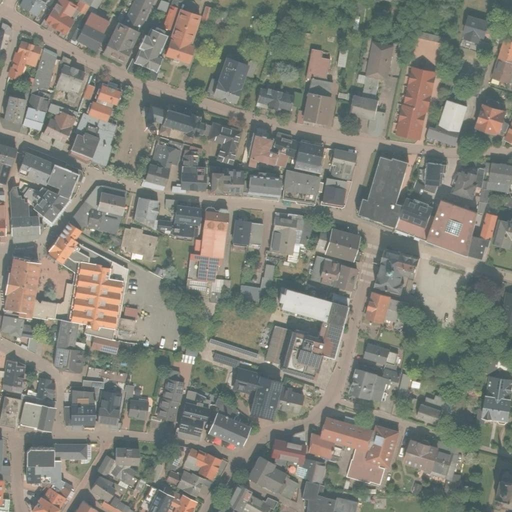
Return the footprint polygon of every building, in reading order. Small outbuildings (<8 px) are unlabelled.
[(25,0),(21,7),(38,17),(48,0),(25,0)] [(72,0),(59,0),(47,22),(70,35),(79,20),(75,17),(80,8),(73,4),(74,1),(72,0)] [(77,0),(86,5),(90,6),(99,9),(103,0),(77,0)] [(135,0),(124,26),(139,33),(154,0),(135,0)] [(171,2),(165,0),(159,0),(157,8),(168,11),(171,2)] [(166,25),(176,29),(183,8),(172,5),(166,25)] [(214,7),(207,5),(204,15),(203,19),(209,21),(214,7)] [(204,15),(183,8),(176,29),(167,55),(192,63),(198,45),(195,43),(203,19),(204,15)] [(94,10),(79,39),(100,49),(114,20),(94,10)] [(492,20),(472,15),(467,31),(488,37),(492,20)] [(120,24),(105,55),(126,65),(141,34),(139,33),(124,26),(120,24)] [(142,48),(136,61),(158,71),(164,58),(160,56),(169,34),(151,27),(148,34),(145,33),(139,47),(142,48)] [(42,48),(20,40),(7,76),(19,80),(25,64),(35,67),(42,48)] [(511,44),(503,42),(497,60),(511,64),(511,44)] [(367,77),(370,78),(366,97),(354,94),(350,115),(372,120),(377,121),(379,112),(382,100),(376,99),(380,80),(389,82),(396,48),(374,43),(367,77)] [(60,55),(46,48),(31,88),(47,93),(60,55)] [(339,67),(347,67),(348,49),(340,48),(339,67)] [(310,81),(302,120),(327,125),(336,84),(326,82),(331,62),(322,60),(324,52),(309,49),(303,80),(310,81)] [(238,104),(252,64),(228,56),(215,96),(238,104)] [(511,64),(497,60),(492,77),(511,83),(511,81),(511,79),(511,64)] [(437,73),(412,67),(398,135),(423,140),(425,130),(426,121),(428,112),(431,100),(432,92),(434,85),(436,78),(437,73)] [(86,75),(63,68),(57,87),(80,94),(86,75)] [(105,88),(99,86),(93,103),(110,110),(111,107),(115,108),(120,93),(115,92),(116,88),(106,84),(105,88)] [(261,85),(257,105),(289,112),(293,92),(261,85)] [(32,94),(28,106),(46,112),(50,100),(32,94)] [(26,99),(9,95),(3,120),(20,124),(26,99)] [(93,103),(89,102),(84,116),(105,124),(110,110),(93,103)] [(428,137),(460,146),(465,128),(470,109),(448,103),(441,129),(431,126),(428,137)] [(141,114),(146,116),(146,118),(148,119),(160,123),(162,124),(159,133),(168,136),(191,143),(193,137),(196,137),(197,136),(198,135),(197,133),(200,134),(201,135),(202,134),(209,136),(211,126),(205,124),(205,123),(204,123),(200,122),(200,121),(199,120),(200,119),(199,119),(199,117),(201,116),(200,115),(199,116),(196,115),(192,113),(191,112),(190,113),(191,114),(190,116),(183,114),(184,113),(182,112),(182,114),(176,111),(177,107),(168,105),(166,105),(166,106),(165,106),(165,107),(165,108),(165,109),(166,110),(165,109),(164,110),(150,105),(149,108),(143,106),(142,110),(141,114)] [(40,131),(46,112),(28,106),(22,125),(40,131)] [(476,131),(500,138),(508,114),(484,107),(476,131)] [(40,139),(62,148),(75,116),(61,111),(58,118),(51,116),(45,130),(43,130),(40,139)] [(388,114),(379,112),(377,121),(372,120),(368,135),(382,138),(388,114)] [(105,124),(84,116),(69,153),(104,166),(118,128),(105,124)] [(213,122),(211,126),(209,136),(207,139),(221,144),(216,160),(232,164),(242,131),(213,122)] [(249,155),(278,163),(281,153),(268,149),(272,134),(256,130),(249,155)] [(290,153),(296,155),(300,139),(278,133),(274,149),(282,151),(290,153)] [(320,176),(327,146),(302,140),(295,170),(320,176)] [(159,143),(150,167),(171,174),(179,150),(159,143)] [(17,150),(0,144),(0,182),(6,185),(12,166),(17,150)] [(290,153),(282,151),(280,161),(288,163),(290,153)] [(58,188),(56,193),(68,198),(75,180),(80,182),(82,176),(81,171),(66,165),(65,168),(26,152),(16,173),(45,185),(46,183),(58,188)] [(365,195),(359,214),(399,227),(407,204),(397,201),(411,160),(395,155),(393,159),(383,155),(369,197),(365,195)] [(346,186),(352,162),(329,156),(323,180),(325,181),(346,186)] [(184,190),(207,191),(208,170),(201,170),(201,157),(184,157),(184,190)] [(511,165),(490,162),(486,188),(511,191),(511,165)] [(145,183),(165,190),(171,174),(150,167),(145,183)] [(487,169),(478,167),(474,185),(483,187),(487,169)] [(477,175),(455,169),(450,192),(471,197),(474,185),(477,175)] [(315,205),(318,178),(286,173),(283,201),(315,205)] [(209,193),(221,194),(222,175),(210,174),(209,193)] [(222,175),(221,194),(243,195),(245,176),(222,175)] [(280,201),(282,183),(247,179),(245,197),(280,201)] [(344,210),(349,186),(346,186),(325,181),(320,205),(344,210)] [(84,226),(111,232),(116,234),(120,215),(125,198),(126,191),(102,186),(96,186),(82,205),(68,222),(81,231),(84,226)] [(9,216),(10,236),(11,236),(12,243),(29,242),(37,238),(43,231),(43,223),(38,223),(37,215),(28,216),(27,204),(24,204),(24,199),(21,199),(21,197),(19,197),(17,187),(15,187),(14,188),(12,187),(9,193),(11,216),(9,216)] [(45,191),(32,210),(53,225),(71,199),(68,198),(56,193),(42,187),(41,188),(45,191)] [(158,201),(138,197),(134,216),(155,220),(158,201)] [(430,225),(436,206),(409,197),(407,204),(399,227),(398,231),(413,236),(418,221),(430,225)] [(477,214),(441,200),(425,242),(467,257),(484,261),(489,240),(472,236),(477,214)] [(175,239),(196,241),(197,226),(203,227),(205,208),(170,203),(167,222),(177,223),(175,239)] [(0,238),(8,238),(7,207),(1,207),(1,204),(0,204),(0,238)] [(209,210),(204,254),(193,252),(190,275),(218,278),(220,258),(221,256),(227,257),(232,212),(209,210)] [(292,255),(289,255),(288,261),(298,263),(300,245),(306,245),(307,237),(311,238),(313,221),(305,220),(306,215),(277,211),(276,218),(297,221),(292,255)] [(289,255),(292,255),(297,221),(276,218),(271,252),(289,255)] [(263,221),(235,219),(233,243),(261,245),(263,221)] [(511,221),(501,219),(495,243),(511,247),(511,221)] [(81,331),(80,345),(93,348),(95,336),(117,340),(128,269),(74,240),(78,235),(81,231),(68,222),(64,227),(57,236),(47,250),(48,252),(46,255),(61,265),(62,264),(74,273),(73,284),(66,321),(79,324),(81,331)] [(356,248),(360,234),(332,226),(325,251),(353,259),(359,260),(362,250),(356,248)] [(130,229),(124,228),(120,246),(125,247),(125,251),(143,255),(142,260),(151,262),(157,237),(142,234),(143,230),(130,227),(130,229)] [(418,259),(384,250),(373,288),(407,297),(418,259)] [(18,321),(30,323),(31,316),(34,298),(40,262),(12,257),(9,273),(7,273),(3,295),(5,295),(3,309),(16,311),(15,317),(19,317),(18,321)] [(325,290),(346,295),(352,272),(334,267),(335,263),(315,258),(309,283),(326,287),(325,290)] [(266,263),(262,287),(242,284),(240,297),(260,300),(261,294),(270,296),(275,265),(266,263)] [(57,303),(54,318),(60,320),(66,321),(73,284),(66,283),(63,301),(60,303),(57,303)] [(314,342),(288,334),(278,369),(313,380),(319,358),(330,361),(347,301),(330,296),(329,303),(281,289),(275,311),(319,323),(314,342)] [(511,294),(504,293),(499,320),(511,322),(511,294)] [(395,323),(400,303),(389,300),(389,298),(371,294),(364,320),(382,325),(384,320),(395,323)] [(34,298),(31,316),(41,319),(46,320),(47,317),(54,318),(57,303),(34,298)] [(4,315),(4,320),(1,320),(0,326),(0,329),(2,330),(1,333),(18,336),(17,343),(36,353),(40,323),(30,323),(18,321),(19,317),(15,317),(4,315)] [(60,320),(55,344),(58,344),(75,348),(75,344),(79,324),(66,321),(60,320)] [(117,340),(95,336),(93,348),(118,354),(121,341),(117,340)] [(196,363),(200,343),(189,341),(186,354),(183,354),(182,361),(196,363)] [(83,349),(75,344),(75,348),(58,344),(55,364),(59,368),(82,373),(85,355),(84,352),(83,349)] [(389,350),(368,344),(363,359),(385,365),(389,350)] [(216,353),(214,360),(239,366),(241,359),(216,353)] [(484,427),(485,422),(508,425),(511,393),(511,379),(510,379),(511,365),(511,362),(485,359),(482,376),(487,377),(481,418),(477,418),(476,426),(484,427)] [(26,369),(7,367),(2,402),(23,405),(33,406),(35,394),(23,392),(26,369)] [(258,375),(237,369),(230,394),(251,400),(247,415),(269,422),(279,385),(257,379),(258,375)] [(401,374),(385,369),(382,377),(355,370),(348,393),(380,402),(385,384),(397,388),(401,374)] [(404,373),(401,390),(409,392),(413,374),(404,373)] [(166,379),(160,397),(177,402),(182,383),(166,379)] [(58,382),(43,380),(40,407),(55,409),(58,382)] [(304,390),(314,392),(315,385),(305,383),(304,390)] [(134,396),(135,385),(127,384),(126,396),(134,396)] [(289,391),(280,389),(274,411),(295,417),(300,397),(288,394),(289,391)] [(74,390),(74,422),(97,422),(97,390),(74,390)] [(103,394),(100,422),(122,424),(125,396),(103,394)] [(177,402),(160,397),(155,417),(172,422),(177,402)] [(132,401),(131,417),(148,418),(150,403),(132,401)] [(179,427),(204,434),(211,409),(186,402),(179,427)] [(19,407),(5,404),(1,424),(15,427),(19,407)] [(23,405),(21,425),(52,429),(55,409),(40,407),(33,406),(23,405)] [(415,420),(436,427),(440,412),(420,406),(415,420)] [(248,428),(214,414),(205,436),(238,450),(248,428)] [(375,433),(327,419),(322,437),(322,440),(344,446),(356,449),(368,453),(365,461),(387,467),(391,468),(400,434),(377,427),(375,433)] [(304,442),(303,430),(288,434),(289,441),(274,438),(268,453),(277,455),(275,461),(286,464),(288,458),(299,460),(304,442)] [(322,440),(322,437),(310,434),(309,452),(340,461),(344,446),(322,440)] [(6,439),(0,438),(0,471),(10,472),(10,461),(6,461),(6,439)] [(54,442),(54,445),(53,457),(90,458),(90,443),(54,442)] [(402,444),(395,468),(421,475),(420,477),(447,485),(456,456),(431,449),(430,452),(402,444)] [(54,445),(33,445),(27,452),(28,464),(41,465),(53,465),(53,457),(54,445)] [(227,460),(191,445),(182,466),(211,478),(214,472),(221,475),(227,460)] [(114,448),(94,476),(109,480),(124,484),(132,472),(121,466),(121,463),(140,464),(143,449),(114,448)] [(368,453),(356,449),(348,477),(382,487),(387,467),(365,461),(368,453)] [(326,464),(306,458),(300,479),(321,484),(326,464)] [(284,474),(252,459),(241,480),(273,496),(284,474)] [(41,465),(28,464),(27,480),(40,480),(41,465)] [(178,486),(202,497),(209,481),(186,470),(178,486)] [(511,472),(510,474),(509,473),(507,471),(504,471),(503,474),(502,478),(501,478),(496,497),(497,498),(496,502),(497,505),(498,507),(501,507),(502,506),(501,508),(507,510),(508,508),(511,508),(511,472)] [(109,480),(94,476),(86,493),(108,504),(115,489),(107,486),(109,480)] [(58,489),(72,497),(79,486),(64,477),(58,489)] [(297,486),(287,480),(279,496),(289,501),(297,486)] [(316,486),(302,483),(299,498),(313,501),(310,511),(332,511),(335,500),(314,495),(316,486)] [(47,498),(65,509),(72,497),(58,489),(54,486),(47,498)] [(249,495),(230,486),(220,506),(232,511),(241,511),(247,499),(249,495)] [(175,511),(194,511),(201,502),(185,493),(183,497),(172,491),(168,497),(180,504),(175,511)] [(42,495),(34,510),(37,511),(62,511),(65,509),(47,498),(42,495)] [(108,511),(86,499),(77,511),(108,511)] [(262,507),(247,499),(241,511),(266,511),(268,510),(272,511),(273,511),(278,505),(266,501),(262,507)]
